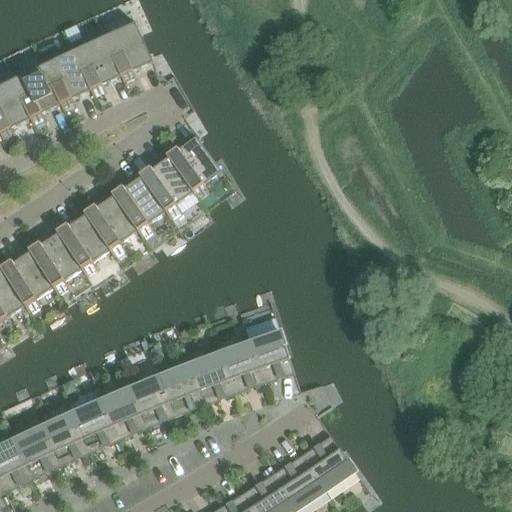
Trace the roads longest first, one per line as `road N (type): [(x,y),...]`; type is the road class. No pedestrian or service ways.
road 1 (residential): [(0,171),(142,103),(157,106),(154,122),(0,227)]
road 2 (residential): [(298,412),(138,511)]
